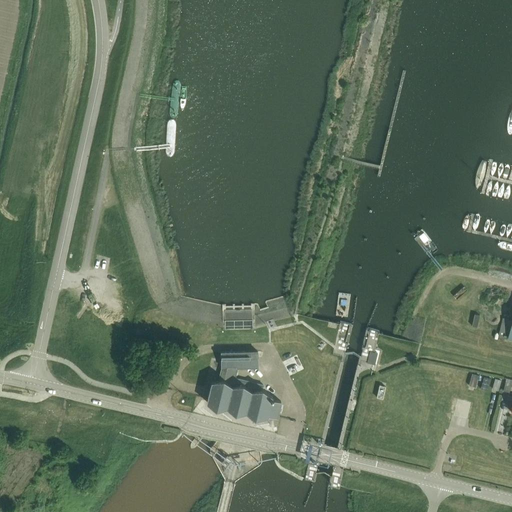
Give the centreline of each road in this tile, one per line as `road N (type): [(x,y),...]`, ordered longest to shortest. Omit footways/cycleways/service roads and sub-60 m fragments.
road 1 (tertiary): [(436,485),(31,384)]
road 2 (tertiary): [(31,384),(99,77),(96,0)]
road 3 (unclassified): [(511,443),(450,428),(436,485)]
